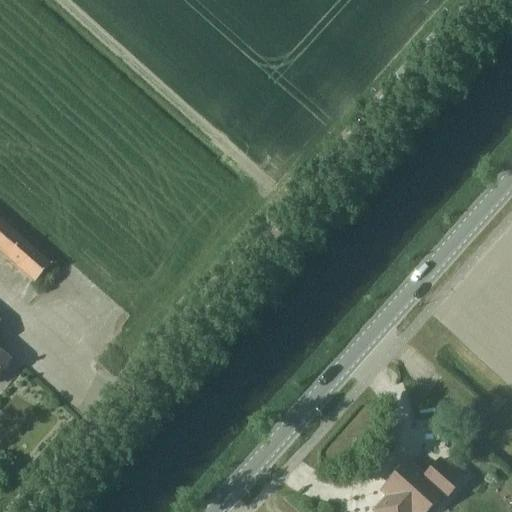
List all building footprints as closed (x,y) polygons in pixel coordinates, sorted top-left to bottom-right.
[(0,254),(35,285),(51,267),(0,222),(0,254)] [(0,376),(11,364),(0,354),(0,325),(1,324),(0,323),(0,376)] [(497,398),(493,402),(501,409),(505,405),(497,398)] [(501,409),(493,402),(490,406),(497,413),(501,409)] [(403,467),(398,468),(399,473),(391,481),(386,481),(387,486),(382,492),(388,497),(378,508),(378,511),(428,511),(441,498),(445,501),(463,481),(440,461),(423,480),(415,473),(418,471),(408,462),(403,467)]
